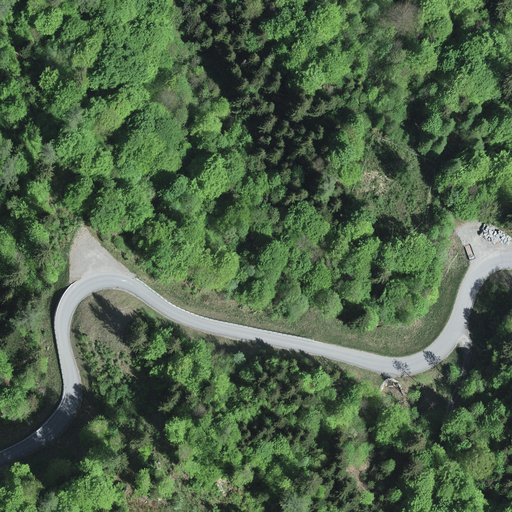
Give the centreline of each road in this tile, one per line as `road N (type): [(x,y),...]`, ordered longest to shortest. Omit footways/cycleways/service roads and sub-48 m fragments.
road 1 (unclassified): [(511,262),(472,276),(442,347),(394,365),(206,325),(160,306),(127,280),(87,282),(64,309),(73,398),(60,425),(0,460)]
road 2 (track): [(425,511),(464,364),(464,339),(454,329)]
